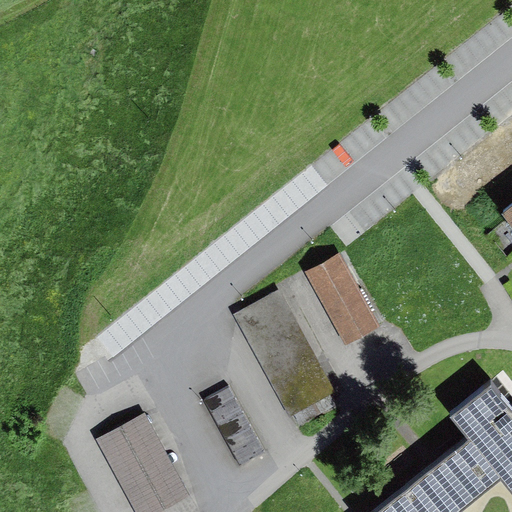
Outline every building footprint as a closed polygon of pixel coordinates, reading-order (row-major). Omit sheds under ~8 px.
[(511,202),(498,214),(511,231),(511,202)] [(340,255),(304,276),(345,348),(382,327),(340,255)] [(281,292),(237,317),(293,419),(337,395),(281,292)] [(211,399),(247,464),(270,452),(234,386),(211,399)] [(511,511),(511,413),(490,387),(452,418),(469,439),(376,511),(511,511)] [(145,417),(97,441),(132,511),(160,511),(186,499),(145,417)]
